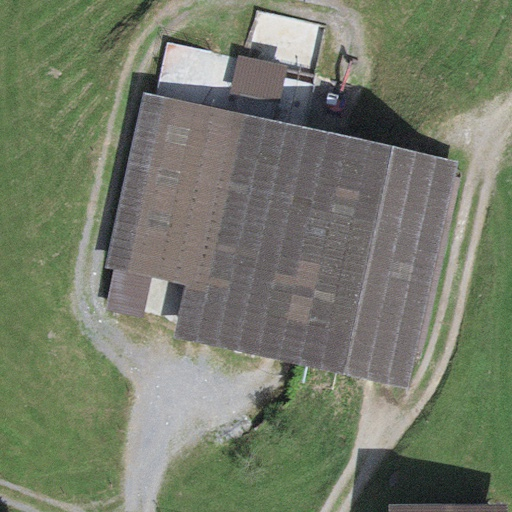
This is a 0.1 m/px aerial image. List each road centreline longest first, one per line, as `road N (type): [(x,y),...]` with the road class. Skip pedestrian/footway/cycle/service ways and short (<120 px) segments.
road 1 (trunk): [(202,511),(124,368),(0,76)]
road 2 (track): [(342,511),(365,460),(415,395),(479,163)]
